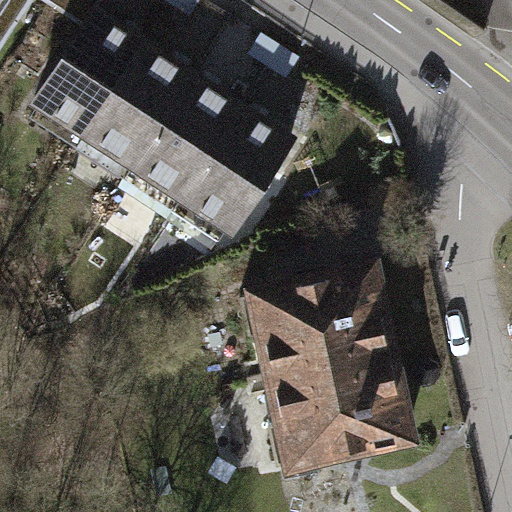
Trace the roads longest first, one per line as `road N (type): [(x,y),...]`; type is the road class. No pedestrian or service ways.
road 1 (residential): [(508,511),(462,240),(478,158),(511,123)]
road 2 (primary): [(511,123),(352,0)]
